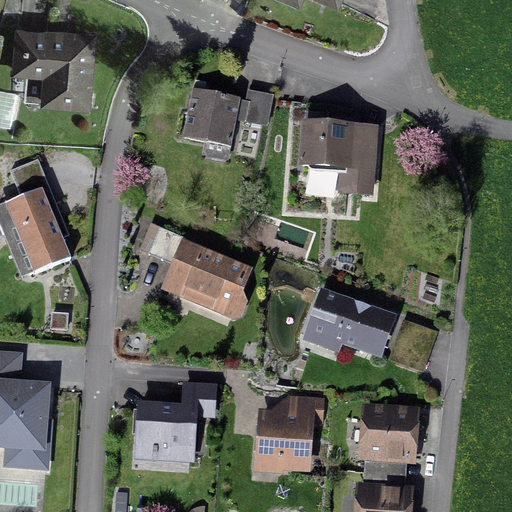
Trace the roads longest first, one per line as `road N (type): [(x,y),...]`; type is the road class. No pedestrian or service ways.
road 1 (residential): [(196,18),(137,79),(121,109),(89,511)]
road 2 (residential): [(196,18),(403,94)]
road 3 (residential): [(460,325),(440,511)]
